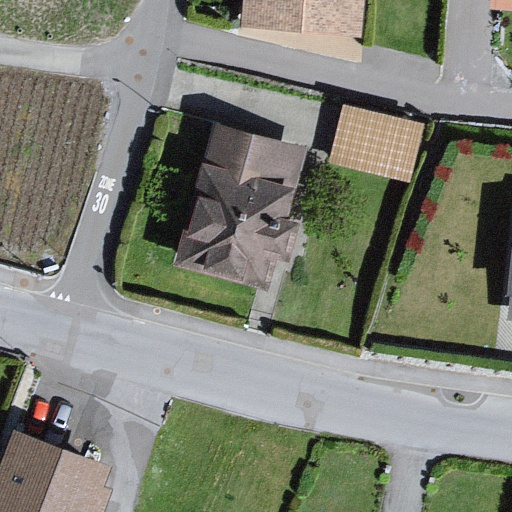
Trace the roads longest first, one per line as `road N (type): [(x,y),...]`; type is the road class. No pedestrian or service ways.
road 1 (residential): [(511,428),(367,406),(68,334)]
road 2 (residential): [(158,0),(127,147),(68,334)]
